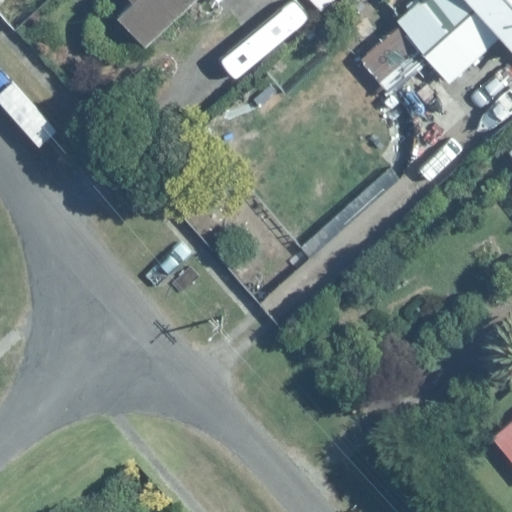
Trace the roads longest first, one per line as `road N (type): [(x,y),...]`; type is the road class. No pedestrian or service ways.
road 1 (residential): [(133,284),(329,511)]
road 2 (residential): [(0,141),(133,284)]
road 3 (residential): [(0,408),(133,284)]
